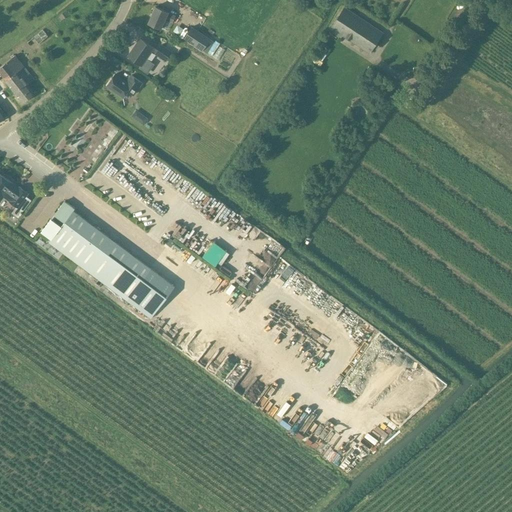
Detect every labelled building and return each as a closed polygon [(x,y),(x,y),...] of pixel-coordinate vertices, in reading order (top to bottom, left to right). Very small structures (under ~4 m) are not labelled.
[(148,23),(161,29),(165,19),(172,23),(175,16),(168,13),(168,12),(155,6),(148,23)] [(344,7),(331,27),(329,30),(340,38),(342,35),(369,52),(382,33),(344,7)] [(203,50),(206,44),(210,39),(192,27),(184,38),(203,50)] [(0,63),(19,48),(11,38),(0,46),(0,63)] [(128,56),(141,65),(152,51),(155,53),(166,60),(172,52),(161,45),(157,50),(154,48),(140,38),(128,56)] [(211,47),(206,44),(203,50),(208,53),(211,47)] [(0,63),(0,72),(3,76),(27,58),(19,48),(0,63)] [(154,52),(149,58),(156,63),(153,67),(159,72),(167,62),(154,52)] [(27,58),(3,76),(11,86),(34,67),(27,58)] [(11,86),(19,96),(42,78),(34,67),(11,86)] [(107,86),(123,98),(128,91),(134,95),(142,83),(132,75),(127,82),(115,74),(107,86)] [(162,97),(168,101),(173,94),(174,93),(168,89),(162,97)] [(137,109),(132,115),(145,124),(150,117),(137,109)] [(0,197),(2,195),(10,200),(10,201),(17,207),(28,193),(20,187),(19,188),(13,184),(13,183),(0,173),(0,197)] [(41,232),(50,239),(48,242),(149,318),(174,285),(73,210),(74,208),(64,200),(41,232)] [(171,247),(175,241),(170,238),(166,243),(171,247)]
